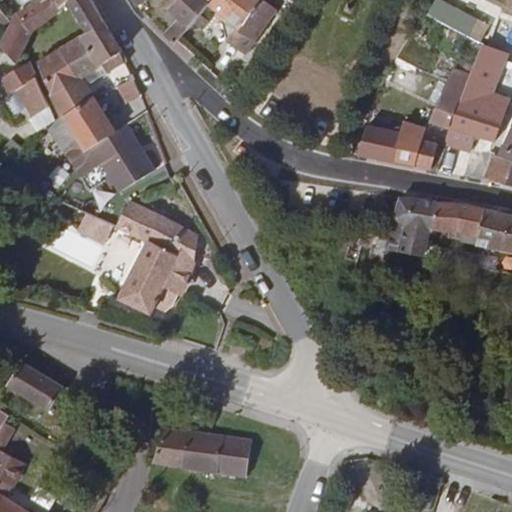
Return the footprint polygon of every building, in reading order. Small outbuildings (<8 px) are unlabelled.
[(69,0),(39,0),(41,2),(18,20),(31,35),(57,9),(65,4),(69,0)] [(103,23),(89,0),(69,0),(65,4),(85,35),(103,23)] [(172,0),(175,2),(170,8),(183,21),(166,39),(173,44),(212,4),(216,0),(172,0)] [(266,0),(216,0),(212,4),(241,31),(264,2),(266,0)] [(264,2),(241,31),(258,43),(277,12),(264,2)] [(403,11),(395,8),(389,21),(398,26),(403,11)] [(31,35),(18,20),(16,22),(3,48),(17,64),(31,35)] [(125,62),(103,23),(85,35),(39,67),(62,120),(93,96),(87,86),(81,77),(103,64),(108,73),(125,62)] [(470,75),(462,100),(476,104),(490,52),(484,49),(479,48),(470,75)] [(87,86),(108,73),(103,64),(81,77),(87,86)] [(45,111),(27,68),(10,76),(28,121),(45,111)] [(429,128),(415,168),(432,171),(446,126),(454,127),(462,100),(470,75),(453,70),(434,122),(430,121),(429,128)] [(141,96),(134,82),(120,87),(126,101),(141,96)] [(489,94),(485,108),(503,112),(506,99),(489,94)] [(93,96),(62,120),(63,122),(81,145),(87,155),(127,123),(117,129),(93,96)] [(462,100),(454,127),(448,143),(468,148),(473,132),(477,133),(494,138),(503,112),(485,108),(476,104),(462,100)] [(367,128),(359,157),(415,168),(429,128),(406,121),(402,138),(367,128)] [(81,145),(63,122),(50,133),(70,157),(81,145)] [(81,145),(70,157),(85,176),(103,160),(126,189),(158,164),(127,123),(87,155),(81,145)] [(511,125),(510,124),(501,156),(511,158),(511,125)] [(473,132),(468,148),(472,149),(477,133),(473,132)] [(493,154),(485,178),(511,185),(511,158),(501,156),(493,154)] [(409,229),(401,253),(433,258),(434,246),(427,244),(431,228),(437,229),(440,204),(401,200),(398,219),(409,229)] [(488,209),(440,204),(437,229),(445,230),(455,232),(483,236),(488,209)] [(127,207),(115,234),(131,242),(173,261),(184,233),(127,207)] [(511,214),(488,209),(483,236),(491,237),(490,246),(504,250),(505,246),(511,248),(511,214)] [(105,249),(115,228),(86,214),(76,235),(105,249)] [(392,250),(401,253),(409,229),(398,219),(392,250)] [(140,257),(118,306),(152,322),(175,273),(188,279),(193,269),(196,237),(184,233),(173,261),(131,242),(127,251),(140,257)] [(380,286),(392,250),(354,236),(346,258),(357,261),(351,276),(380,286)] [(434,246),(433,258),(479,266),(481,256),(434,246)] [(201,335),(188,331),(183,345),(197,350),(201,335)] [(269,343),(257,338),(253,348),(264,353),(269,343)] [(61,391),(19,365),(7,387),(47,413),(61,391)] [(33,443),(1,424),(0,425),(0,453),(20,465),(33,443)] [(247,439),(164,427),(148,463),(243,477),(247,439)] [(0,482),(7,488),(20,465),(0,453),(0,482)] [(24,511),(0,496),(0,511),(24,511)]
